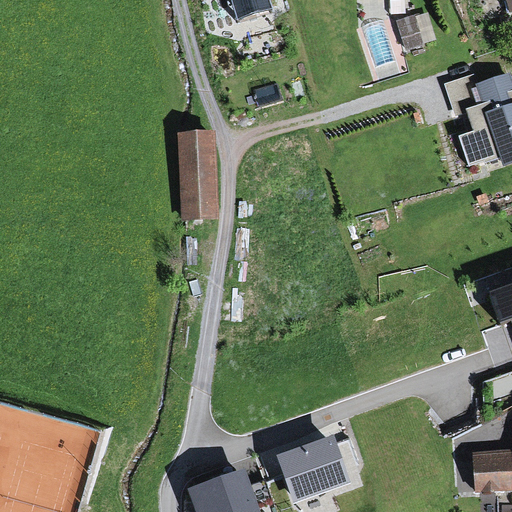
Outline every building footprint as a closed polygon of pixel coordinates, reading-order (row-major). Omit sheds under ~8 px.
[(268,0),(230,0),(236,21),(272,11),(268,0)] [(407,45),(439,40),(434,11),(403,16),(407,45)] [(511,84),(464,99),(484,163),(511,153),(511,84)] [(190,137),(177,138),(181,224),(190,223),(219,222),(215,136),(190,137)] [(503,331),(511,328),(511,283),(490,291),(503,331)] [(281,455),(299,504),(358,482),(339,433),(281,455)] [(511,491),(511,457),(511,454),(474,455),(474,492),(511,491)]
